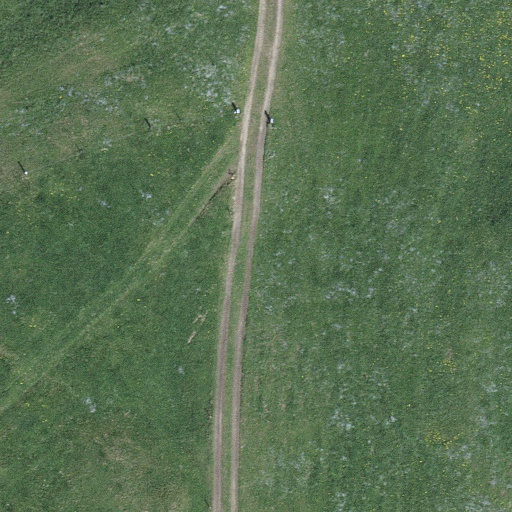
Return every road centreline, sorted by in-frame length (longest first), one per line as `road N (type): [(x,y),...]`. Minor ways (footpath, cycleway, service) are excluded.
road 1 (track): [(273,0),(236,330),(235,511)]
road 2 (track): [(262,92),(212,180),(0,404)]
